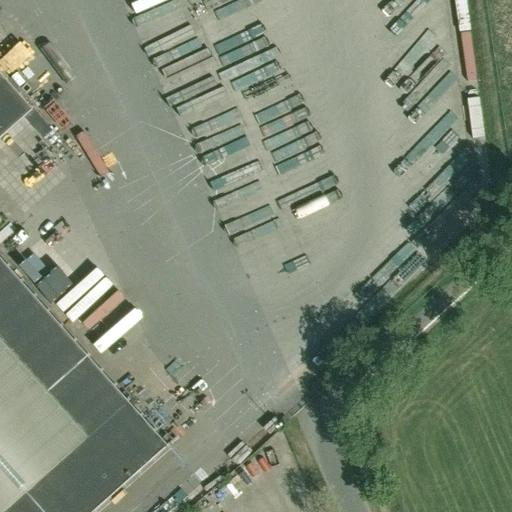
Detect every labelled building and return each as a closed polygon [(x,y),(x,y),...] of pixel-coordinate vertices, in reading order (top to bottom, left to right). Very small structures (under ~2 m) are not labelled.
[(63,53),(71,48),(41,3),(33,9),(63,53)] [(242,59),(233,64),(244,82),(253,77),(242,59)] [(0,138),(32,110),(0,74),(0,138)] [(65,144),(74,157),(94,143),(86,130),(65,144)] [(435,226),(421,242),(430,250),(444,235),(435,226)] [(0,511),(96,511),(170,446),(0,255),(0,511)]
